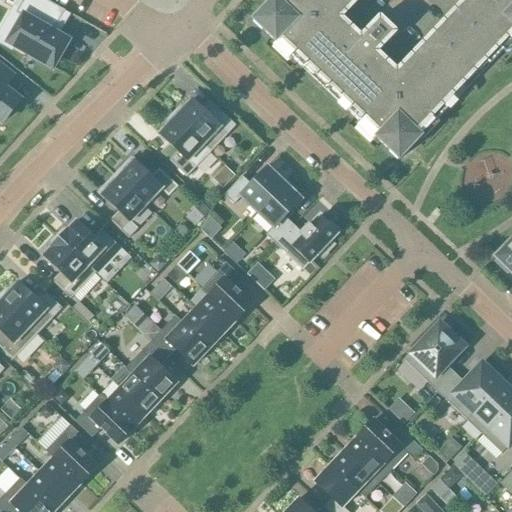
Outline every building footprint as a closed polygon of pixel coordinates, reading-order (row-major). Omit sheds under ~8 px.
[(20,17),(5,42),(15,47),(52,69),(68,42),(59,36),(52,33),(65,12),(43,0),(22,0),(15,14),(20,17)] [(358,0),(273,0),(253,21),(399,161),(511,42),(511,0),(466,0),(397,73),(376,54),(395,34),(380,19),(361,39),(340,19),(358,0)] [(0,126),(2,128),(24,100),(7,87),(16,75),(0,62),(0,126)] [(182,106),(173,116),(204,146),(211,153),(236,127),(210,102),(202,111),(192,101),(185,109),(182,106)] [(166,128),(159,135),(169,145),(161,154),(187,178),(196,169),(211,153),(204,146),(173,116),(164,126),(166,128)] [(115,177),(146,206),(162,190),(169,197),(178,187),(159,170),(151,178),(134,162),(126,169),(124,167),(115,177)] [(241,198),(257,213),(287,182),(277,173),(275,176),(267,168),(251,186),(242,177),(224,196),(234,205),(241,198)] [(131,223),(146,206),(115,177),(106,186),(108,189),(101,196),(118,213),(110,221),(129,239),(138,229),(131,223)] [(266,236),(276,245),(294,227),(285,218),(302,201),(294,194),(296,191),(287,182),(257,213),(273,229),(266,236)] [(210,212),(201,203),(195,209),(204,218),(210,212)] [(294,227),(276,245),(303,272),(318,255),(322,259),(332,249),(328,245),(340,233),(330,223),(327,225),(320,218),(310,229),(308,227),(302,234),(294,227)] [(57,238),(96,274),(120,248),(101,231),(93,239),(76,223),(69,230),(66,228),(57,238)] [(71,300),(96,274),(57,238),(48,248),(50,250),(43,257),(61,274),(52,282),(71,300)] [(511,241),(496,258),(498,260),(495,263),(507,274),(510,271),(511,273),(511,241)] [(190,252),(177,266),(188,276),(201,263),(190,252)] [(158,256),(149,265),(158,274),(167,265),(158,256)] [(201,290),(208,297),(235,323),(252,305),(235,289),(243,280),(226,264),(201,290)] [(177,266),(167,276),(178,286),(187,276),(177,266)] [(163,281),(151,295),(160,303),(172,289),(163,281)] [(0,297),(0,299),(38,335),(62,309),(43,291),(35,300),(18,284),(11,291),(9,289),(0,297)] [(235,323),(208,297),(195,310),(223,336),(235,323)] [(0,348),(13,361),(38,335),(0,299),(0,348)] [(123,316),(139,331),(148,322),(132,306),(123,316)] [(223,336),(195,310),(183,324),(210,350),(223,336)] [(150,343),(168,360),(176,351),(193,367),(210,350),(183,324),(175,317),(150,343)] [(435,333),(401,369),(433,399),(449,382),(439,372),(457,353),(453,350),(454,345),(452,340),(447,338),(442,339),(435,333)] [(126,369),(133,376),(160,402),(177,385),(160,368),(168,360),(150,343),(126,369)] [(101,345),(88,359),(96,367),(110,353),(101,345)] [(61,358),(52,367),(61,377),(71,367),(61,358)] [(88,359),(74,374),(82,381),(96,367),(88,359)] [(433,399),(462,427),(496,391),(477,372),(459,391),(449,382),(433,399)] [(160,402),(133,376),(120,390),(147,416),(160,402)] [(61,390),(53,399),(62,407),(70,398),(61,390)] [(147,416),(120,390),(107,403),(134,429),(147,416)] [(496,391),(462,427),(477,441),(511,405),(496,391)] [(134,429),(107,403),(100,396),(75,422),(93,439),(101,430),(118,446),(134,429)] [(400,398),(390,410),(406,425),(417,413),(400,398)] [(477,441),(497,460),(511,443),(511,405),(477,441)] [(358,438),(392,471),(407,455),(413,461),(423,451),(399,429),(391,438),(374,421),(358,438)] [(46,453),(53,460),(80,486),(97,468),(80,452),(88,443),(71,427),(46,453)] [(8,443),(15,450),(28,436),(22,429),(8,443)] [(358,438),(344,452),(379,485),(392,471),(358,438)] [(451,439),(436,455),(446,465),(461,449),(451,439)] [(8,443),(0,451),(0,461),(2,463),(15,450),(8,443)] [(379,485),(344,452),(331,467),(358,493),(365,499),(379,485)] [(465,454),(453,466),(476,490),(488,476),(465,454)] [(80,486),(53,460),(40,473),(68,499),(80,486)] [(332,499),(324,508),(327,511),(347,511),(343,508),(358,493),(331,467),(315,483),(332,499)] [(454,467),(440,480),(449,490),(463,477),(454,467)] [(55,511),(68,499),(40,473),(28,487),(54,511),(55,511)] [(54,511),(28,487),(20,480),(0,501),(0,510),(2,511),(54,511)] [(451,492),(440,481),(431,490),(442,501),(451,492)] [(441,511),(426,495),(416,505),(422,511),(441,511)] [(310,511),(298,501),(287,511),(327,511),(324,508),(320,511),(310,511)] [(389,503),(380,511),(398,511),(399,511),(389,503)]
